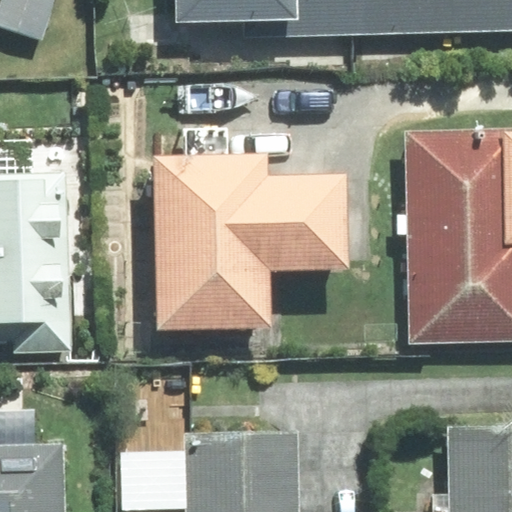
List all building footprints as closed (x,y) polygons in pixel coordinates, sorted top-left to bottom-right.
[(60,0),(6,0),(0,21),(0,24),(47,40),(60,0)] [(283,33),(511,27),(511,0),(184,0),(185,20),(282,17),(283,33)] [(511,120),(408,124),(415,341),(511,338),(511,120)] [(272,143),(158,145),(162,319),(280,317),(279,263),(356,262),(354,164),(273,166),(272,143)] [(73,169),(0,170),(0,338),(17,338),(17,350),(76,349),(73,169)] [(511,511),(511,417),(454,418),(454,511),(511,511)] [(188,427),(188,511),(305,511),(305,426),(188,427)] [(0,511),(70,511),(69,438),(0,439),(0,511)]
